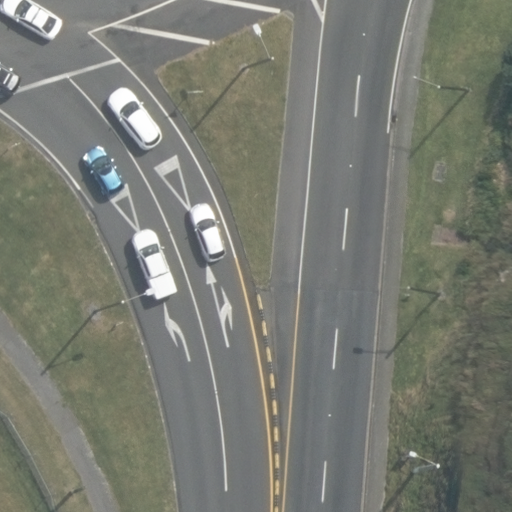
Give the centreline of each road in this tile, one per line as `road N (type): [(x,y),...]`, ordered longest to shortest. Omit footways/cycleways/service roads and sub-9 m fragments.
road 1 (trunk): [(273,511),(257,338),(215,204),(163,108),(64,0)]
road 2 (trunk): [(329,0),(280,511)]
